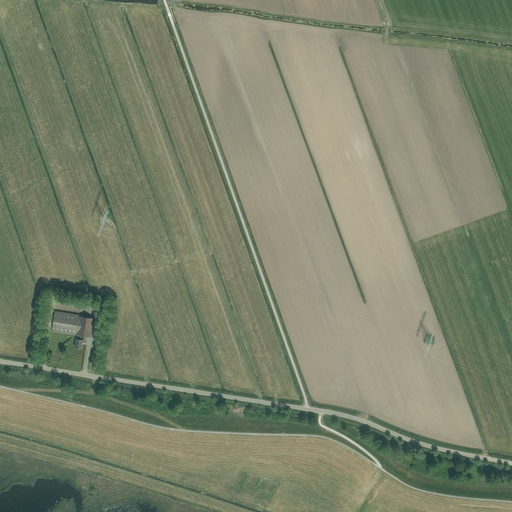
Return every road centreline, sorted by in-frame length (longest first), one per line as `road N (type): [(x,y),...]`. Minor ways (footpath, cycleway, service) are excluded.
road 1 (unclassified): [(511,463),(429,447),(346,416),(0,362)]
road 2 (track): [(18,391),(93,392),(184,431)]
